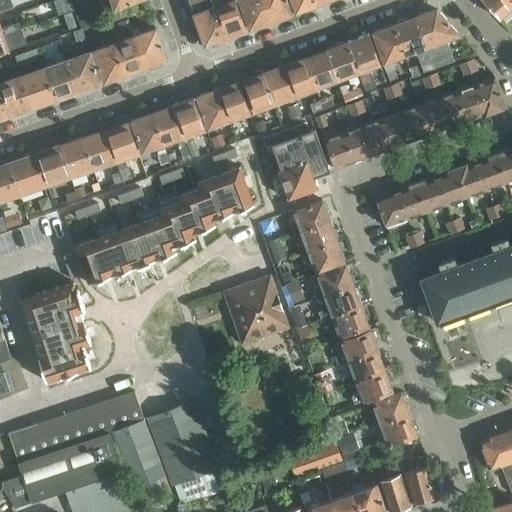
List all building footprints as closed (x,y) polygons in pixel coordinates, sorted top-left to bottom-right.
[(7,0),(0,2),(0,10),(14,6),(11,0),(7,0)] [(57,0),(63,14),(72,10),(68,0),(57,0)] [(76,0),(81,16),(89,13),(84,0),(76,0)] [(126,8),(129,15),(149,8),(146,0),(126,8)] [(188,0),(193,13),(204,45),(208,46),(227,40),(226,38),(214,6),(212,0),(188,0)] [(235,0),(230,0),(214,6),(226,38),(247,30),(235,0)] [(271,22),(262,0),(239,0),(250,29),(271,22)] [(262,0),(271,22),(292,14),(286,0),(262,0)] [(316,6),(313,0),(290,0),(295,13),(304,10),(306,11),(312,9),(313,6),(316,6)] [(511,7),(511,0),(483,0),(499,18),(511,7)] [(108,14),(112,25),(129,19),(125,8),(108,14)] [(447,40),(460,35),(438,10),(434,9),(415,16),(427,47),(426,48),(434,68),(454,61),(447,40)] [(63,14),(67,27),(77,23),(73,11),(63,14)] [(101,23),(98,14),(80,20),(83,29),(101,23)] [(406,55),(426,48),(427,47),(415,16),(406,19),(403,18),(398,21),(397,23),(394,24),(406,55)] [(0,36),(21,28),(19,22),(1,28),(0,24),(0,36)] [(384,63),(406,55),(394,24),(391,25),(389,24),(383,26),(382,28),(372,32),(384,63)] [(133,29),(135,35),(146,67),(150,66),(151,67),(164,62),(167,58),(156,27),(140,32),(138,27),(133,29)] [(21,28),(0,36),(0,53),(18,47),(27,44),(21,28)] [(74,35),(77,43),(86,40),(82,28),(74,31),(74,35)] [(350,40),(347,41),(359,72),(381,64),(369,33),(360,36),(357,35),(351,38),(350,40)] [(125,74),(114,42),(111,35),(102,38),(105,45),(92,49),(104,82),(125,74)] [(135,35),(114,42),(125,74),(146,67),(135,35)] [(335,45),(324,49),(336,81),(359,72),(347,41),(345,42),(342,41),(336,43),(335,45)] [(16,56),(19,65),(40,58),(37,48),(16,56)] [(314,53),(305,56),(316,88),(336,81),(324,49),(324,50),(321,48),(315,51),(314,53)] [(90,51),(67,59),(78,91),(88,87),(91,88),(96,86),(98,84),(101,83),(90,51)] [(305,56),(284,64),(295,96),(316,88),(305,56)] [(421,61),(425,72),(433,69),(430,58),(421,61)] [(474,58),(467,61),(471,72),(478,70),(474,58)] [(67,59),(44,67),(55,99),(58,98),(61,98),(66,97),(68,95),(78,91),(67,59)] [(471,72),(467,61),(460,63),(464,75),(471,72)] [(284,64),(263,72),(274,103),(295,96),(284,64)] [(44,67),(21,75),(33,107),(55,99),(44,67)] [(387,72),(390,81),(398,78),(395,69),(387,72)] [(274,103),(263,72),(253,75),(251,75),(245,77),(244,78),(242,79),(253,111),(274,103)] [(436,72),(430,75),(434,86),(440,83),(436,72)] [(21,75),(0,82),(0,86),(10,115),(12,114),(15,114),(21,112),(23,110),(33,107),(21,75)] [(434,86),(430,75),(423,77),(427,88),(434,86)] [(495,76),(476,83),(487,113),(506,107),(495,76)] [(375,86),(373,79),(362,83),(364,90),(375,86)] [(239,80),(218,88),(229,120),(250,112),(239,80)] [(397,83),(391,85),(395,96),(402,94),(397,83)] [(476,83),(457,90),(468,120),(487,113),(476,83)] [(340,88),(343,97),(361,91),(360,87),(350,91),(348,85),(340,88)] [(395,96),(391,85),(384,88),(388,99),(395,96)] [(0,118),(10,115),(0,86),(0,118)] [(229,120),(218,88),(197,95),(208,127),(229,120)] [(457,90),(438,97),(449,127),(468,120),(457,90)] [(331,96),(320,100),(324,109),(333,106),(334,103),(331,96)] [(194,97),(173,104),(186,141),(193,139),(191,134),(205,128),(194,97)] [(438,97),(419,104),(430,134),(449,127),(438,97)] [(324,109),(320,100),(310,103),(314,113),(324,109)] [(361,100),(354,102),(358,114),(365,111),(361,100)] [(358,114),(354,102),(347,105),(352,116),(358,114)] [(152,112),(163,144),(175,139),(177,145),(186,141),(173,104),(152,112)] [(419,104),(400,111),(411,141),(430,134),(419,104)] [(290,108),(292,116),(302,112),(299,105),(290,108)] [(400,111),(381,118),(392,148),(411,141),(400,111)] [(142,151),(163,144),(152,112),(143,115),(140,115),(136,116),(133,119),(131,120),(142,151)] [(316,117),(321,128),(328,125),(323,114),(316,117)] [(381,118),(362,125),(373,155),(392,148),(381,118)] [(105,128),(117,160),(118,166),(126,163),(124,158),(139,152),(128,120),(125,122),(121,121),(117,123),(115,125),(105,128)] [(306,120),(295,124),(299,133),(309,129),(306,120)] [(295,124),(285,128),(288,137),(299,133),(295,124)] [(362,125),(343,132),(354,162),(373,155),(362,125)] [(276,141),(272,143),(280,166),(277,168),(288,197),(318,186),(314,176),(331,170),(315,127),(287,138),(276,141)] [(85,135),(83,136),(94,168),(117,160),(105,128),(96,132),(92,131),(87,133),(85,135)] [(284,129),(273,133),(276,141),(287,138),(284,129)] [(354,162),(343,132),(324,139),(335,169),(354,162)] [(273,133),(263,137),(266,145),(272,143),(276,141),(273,133)] [(211,139),(211,140),(214,148),(227,144),(224,134),(211,139)] [(62,143),(60,144),(71,176),(94,168),(83,136),(73,140),(69,139),(64,141),(62,143)] [(39,151),(35,153),(46,185),(71,176),(60,144),(50,148),(46,147),(41,149),(39,151)] [(511,146),(496,152),(507,182),(511,179),(511,146)] [(235,148),(224,152),(226,160),(238,156),(235,148)] [(224,152),(212,156),(215,164),(226,160),(224,152)] [(496,152),(476,159),(487,189),(507,182),(496,152)] [(20,158),(10,161),(21,193),(46,185),(35,153),(30,155),(27,154),(22,155),(20,158)] [(476,159),(456,167),(467,196),(487,189),(476,159)] [(0,200),(21,193),(10,161),(8,162),(4,162),(0,163),(0,200)] [(239,165),(218,172),(232,210),(253,202),(239,165)] [(182,167),(171,171),(173,179),(185,175),(182,167)] [(456,167),(436,174),(447,203),(467,196),(456,167)] [(129,169),(120,171),(124,181),(132,178),(129,169)] [(124,181),(120,171),(111,175),(114,184),(124,181)] [(171,171),(159,175),(162,183),(173,179),(171,171)] [(218,172),(198,180),(200,185),(212,217),(232,210),(218,172)] [(436,174),(416,181),(427,211),(447,203),(436,174)] [(416,181),(397,188),(407,218),(427,211),(416,181)] [(84,184),(74,187),(78,197),(87,193),(84,184)] [(200,185),(179,193),(181,199),(193,231),(214,223),(212,217),(200,185)] [(141,186),(129,190),(132,198),(144,194),(141,186)] [(78,197),(74,187),(65,190),(69,200),(78,197)] [(407,218),(397,188),(376,196),(386,225),(407,218)] [(129,190),(118,194),(121,202),(132,198),(129,190)] [(39,198),(43,209),(51,206),(47,195),(39,198)] [(181,199),(159,207),(161,212),(173,245),(195,237),(193,231),(181,199)] [(300,230),(329,219),(326,211),(328,208),(326,203),(323,201),(322,199),(292,209),(300,230)] [(98,202),(87,206),(89,213),(101,209),(98,202)] [(500,202),(493,204),(497,216),(504,213),(500,202)] [(497,216),(493,204),(486,207),(490,218),(497,216)] [(87,206),(75,210),(78,218),(89,213),(87,206)] [(161,212),(140,220),(154,258),(175,250),(173,245),(161,212)] [(5,217),(10,229),(20,225),(15,214),(5,217)] [(460,217),(453,219),(457,231),(464,228),(460,217)] [(304,241),(307,251),(337,240),(336,237),(337,234),(336,229),(332,228),(329,219),(300,230),(292,233),(282,237),(286,248),(304,241)] [(457,231),(453,219),(446,222),(451,233),(457,231)] [(140,220),(119,228),(133,266),(154,258),(140,220)] [(279,230),(282,237),(292,233),(289,226),(279,230)] [(119,228),(97,236),(111,274),(133,266),(119,228)] [(420,231),(412,233),(416,244),(424,242),(420,231)] [(416,244),(412,233),(406,236),(410,247),(416,244)] [(97,236),(75,244),(89,282),(111,274),(97,236)] [(270,241),(277,260),(286,257),(279,237),(270,241)] [(511,245),(510,246),(507,238),(491,244),(494,252),(457,266),(454,257),(438,263),(441,271),(422,278),(439,323),(511,296),(511,245)] [(337,240),(307,251),(315,271),(344,260),(341,251),(342,247),(340,242),(337,241),(337,240)] [(71,253),(63,255),(65,261),(73,258),(71,253)] [(73,258),(65,261),(67,267),(75,264),(73,258)] [(75,264),(67,267),(69,273),(77,270),(75,264)] [(316,274),(324,295),(353,284),(353,282),(354,279),(352,274),(349,273),(346,264),(316,274)] [(280,270),(285,282),(302,275),(301,273),(292,276),(289,267),(280,270)] [(77,270),(69,273),(71,278),(79,275),(77,270)] [(289,326),(271,274),(224,290),(242,343),(289,326)] [(73,280),(20,299),(41,356),(38,357),(46,381),(61,376),(91,365),(84,344),(91,342),(80,310),(85,308),(77,285),(75,286),(73,280)] [(286,286),(290,298),(299,295),(295,283),(286,286)] [(324,295),(331,316),(361,305),(358,296),(359,293),(357,288),(354,286),(353,284),(324,295)] [(291,308),(297,326),(306,323),(300,305),(291,308)] [(361,305),(331,316),(304,326),(308,335),(335,325),(339,336),(368,325),(367,322),(369,319),(367,314),(364,312),(361,305)] [(0,367),(2,367),(0,363),(0,360),(11,355),(0,322),(0,367)] [(340,340),(348,360),(377,349),(374,341),(376,338),(374,333),(371,332),(370,329),(340,340)] [(306,350),(309,358),(328,351),(325,343),(306,350)] [(348,360),(355,380),(385,370),(384,368),(385,365),(384,359),(380,358),(377,349),(348,360)] [(0,397),(25,387),(12,355),(0,361),(0,362),(2,367),(0,368),(0,397)] [(309,360),(314,373),(319,371),(317,363),(316,363),(314,358),(309,360)] [(326,369),(314,374),(321,392),(324,391),(332,388),(333,388),(326,369)] [(385,370),(355,380),(360,393),(352,395),(355,404),(392,390),(389,381),(390,378),(388,373),(385,371),(385,370)] [(135,390),(10,432),(9,432),(19,462),(113,430),(140,504),(172,492),(145,419),(135,390)] [(372,402),(380,423),(409,413),(406,405),(408,402),(406,396),(403,395),(401,391),(372,402)] [(176,483),(182,502),(220,491),(214,469),(219,467),(193,400),(149,417),(174,484),(176,483)] [(409,413),(380,423),(388,445),(417,434),(416,430),(417,427),(415,422),(412,420),(409,413)] [(511,427),(498,433),(511,472),(511,427)] [(1,482),(15,506),(65,489),(73,511),(123,511),(135,508),(110,432),(19,462),(23,474),(1,482)] [(511,492),(511,472),(498,433),(479,440),(490,468),(501,464),(507,483),(508,482),(511,492)] [(336,441),(301,453),(288,458),(294,475),(342,458),(336,441)] [(394,454),(401,474),(405,472),(413,503),(422,501),(424,503),(430,501),(431,498),(436,497),(428,466),(413,470),(411,461),(414,460),(411,449),(394,454)] [(269,459),(274,472),(287,467),(283,454),(269,459)] [(323,469),(326,478),(347,472),(344,462),(323,469)] [(411,505),(401,474),(380,481),(390,511),(399,509),(402,510),(407,508),(408,506),(411,505)] [(279,489),(274,476),(263,480),(267,493),(279,489)] [(386,511),(377,483),(354,491),(360,511),(386,511)] [(508,489),(496,492),(498,500),(510,497),(508,489)] [(360,511),(354,491),(331,498),(335,511),(360,511)] [(214,495),(217,509),(225,507),(222,493),(214,495)] [(335,511),(331,498),(307,506),(309,511),(335,511)] [(150,505),(150,511),(166,511),(163,501),(150,505)] [(511,511),(511,502),(489,508),(489,511),(511,511)]
